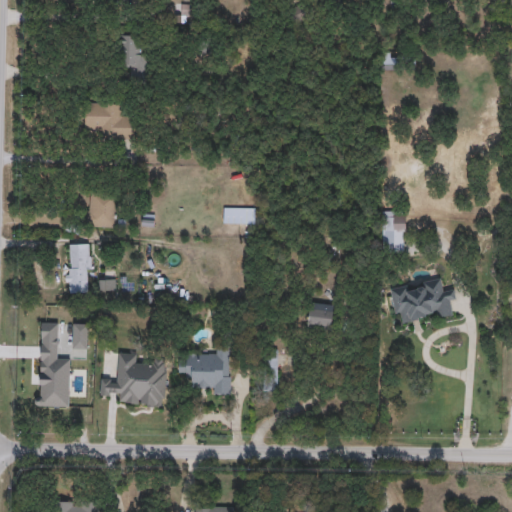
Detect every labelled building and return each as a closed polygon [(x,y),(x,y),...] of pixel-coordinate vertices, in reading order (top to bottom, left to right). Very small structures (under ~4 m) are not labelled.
[(304,3),(309,19),(292,25),(287,9),(304,3)] [(119,35),(145,35),(145,77),(119,77),(119,35)] [(380,55),(400,55),(400,68),(380,68),(380,55)] [(134,136),(85,135),(85,102),(134,103),(134,136)] [(86,225),(89,191),(118,194),(115,227),(86,225)] [(383,251),(383,210),(405,210),(405,251),(383,251)] [(91,292),(66,292),(66,243),(91,243),(91,292)] [(390,287),(441,278),(443,289),(453,288),(456,303),(451,304),(453,314),(406,322),(404,313),(395,315),(390,287)] [(307,327),(308,303),(333,303),(333,328),(307,327)] [(231,394),(211,394),(211,385),(187,385),(187,353),(211,353),(211,345),(231,345),(231,394)] [(262,388),(262,350),(278,350),(278,388),(262,388)] [(164,406),(120,403),(120,394),(100,393),(101,378),(116,380),(118,352),(137,353),(136,363),(151,364),(152,357),(168,358),(164,406)] [(80,394),(56,412),(33,380),(57,362),(80,394)] [(51,511),(52,500),(97,502),(96,511),(51,511)]
